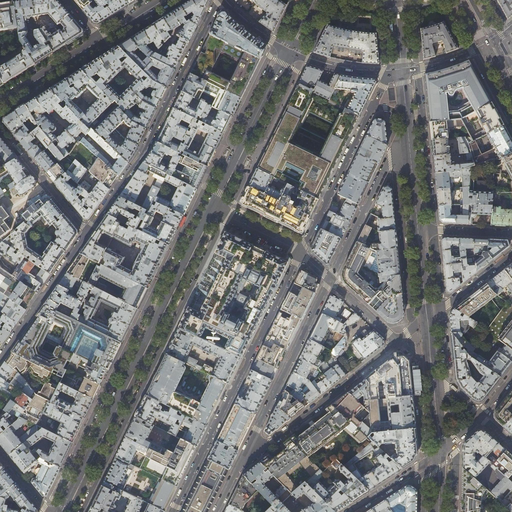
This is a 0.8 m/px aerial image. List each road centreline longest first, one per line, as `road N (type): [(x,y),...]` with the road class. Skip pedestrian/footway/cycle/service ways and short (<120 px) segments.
road 1 (secondary): [(62,511),(210,207)]
road 2 (residential): [(299,253),(173,511)]
road 3 (residential): [(218,0),(143,151),(86,232)]
road 4 (residential): [(400,72),(384,82),(299,253)]
road 5 (residential): [(239,468),(329,279)]
road 6 (residential): [(239,468),(398,342)]
road 7 (secondary): [(210,207),(289,51)]
road 8 (residential): [(329,279),(386,164),(408,139)]
road 9 (residential): [(86,232),(0,357)]
